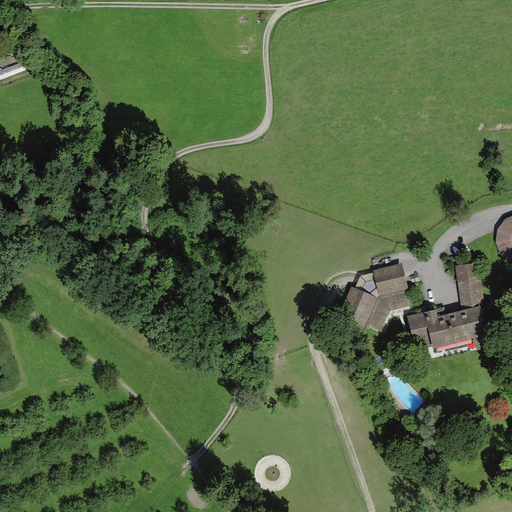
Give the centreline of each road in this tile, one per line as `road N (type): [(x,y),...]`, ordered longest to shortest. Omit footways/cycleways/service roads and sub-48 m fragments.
road 1 (track): [(192,459),(233,411),(238,376),(219,334),(155,257),(146,212),(157,176),(184,149),(257,133),(267,123),(272,19),(284,8),(324,0)]
road 2 (track): [(0,281),(141,398),(231,511)]
road 3 (track): [(0,12),(284,8)]
